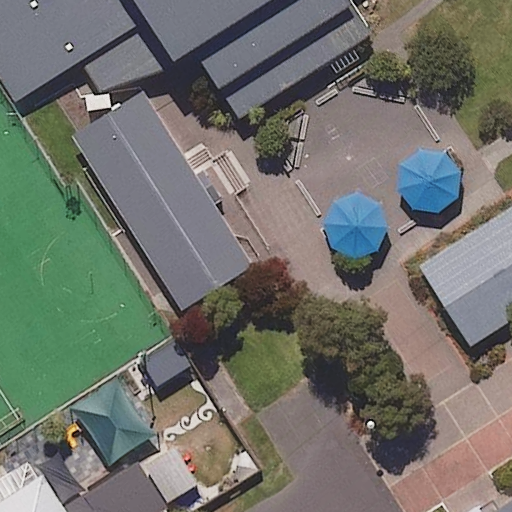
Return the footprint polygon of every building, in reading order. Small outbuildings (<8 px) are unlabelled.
[(0,0),(0,83),(9,98),(80,54),(99,85),(199,45),(239,109),(379,22),(365,0),(0,0)] [(255,258),(146,86),(69,134),(179,306),(188,300),(255,258)] [(511,511),(511,209),(424,264),(471,340),(511,314),(511,495),(485,511),(511,511)] [(155,370),(132,385),(156,421),(179,406),(155,370)] [(73,511),(45,466),(0,494),(0,511),(73,511)]
